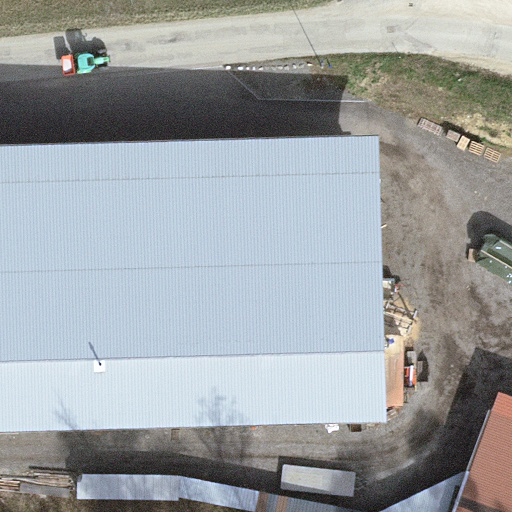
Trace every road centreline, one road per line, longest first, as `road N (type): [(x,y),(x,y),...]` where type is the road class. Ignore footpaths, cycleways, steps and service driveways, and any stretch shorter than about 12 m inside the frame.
road 1 (unclassified): [(0,65),(302,34)]
road 2 (unclassified): [(511,42),(402,30),(302,34)]
